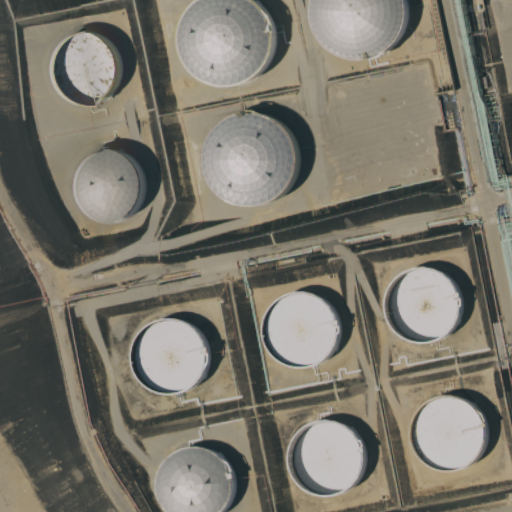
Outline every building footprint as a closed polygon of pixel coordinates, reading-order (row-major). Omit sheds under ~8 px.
[(182,36),(184,28),(186,20),(190,12),(195,6),(201,0),(259,0),(264,3),(269,10),(274,17),(277,25),(279,34),(278,44),(276,54),(272,63),(266,71),(259,77),(251,82),(241,85),(232,87),(222,86),(212,83),(204,78),(196,72),(190,64),(186,55),(183,46),(182,36)] [(376,58),(368,60),(359,60),(351,59),(343,56),(336,52),(329,46),(324,40),(319,33),(316,25),(315,17),(315,8),(316,0),(409,0),(410,7),(411,15),(409,23),(407,31),(403,39),(397,45),(391,51),(384,55),(376,58)] [(73,33),(77,32),(82,31),(87,31),(92,31),(97,32),(101,34),(106,36),(110,39),(113,42),(116,46),(119,50),(121,55),(122,59),(123,64),(123,69),(123,74),(122,79),(120,83),(118,87),(115,91),(112,95),(108,98),(104,101),(100,103),(95,104),(90,105),(85,105),(80,105),(76,104),(71,102),(67,100),(63,97),(59,94),(56,90),(53,86),(51,81),(50,77),(49,72),(49,67),(49,62),(50,57),(52,53),(54,48),(57,44),(60,41),(64,38),(68,35),(73,33)] [(301,168),(299,177),(297,181),(294,186),(289,192),(287,194),(282,198),(274,203),(269,205),(265,206),(260,207),(253,207),(246,206),(239,204),(232,201),(225,197),(221,193),(216,187),(212,181),(209,174),(208,167),(207,160),(207,153),(208,150),(212,138),(216,132),(221,125),(228,119),(239,114),(243,113),(246,111),(248,109),(251,109),(259,110),(265,112),(273,115),(280,118),(285,122),(291,128),(295,133),(298,140),(301,147),(302,154),(302,159),(302,165),(301,168)] [(118,222),(111,223),(105,223),(99,222),(93,220),(87,217),(82,213),(78,208),(75,202),(73,196),(72,190),(72,183),(73,177),(76,171),(79,165),(83,160),(88,156),(93,153),(100,151),(106,150),(112,150),(118,151),(124,154),(130,157),(135,161),(139,166),(142,172),(144,178),(145,184),(145,190),(144,197),(142,203),(138,208),(134,213),(129,217),(124,220),(118,222)] [(465,298),(466,304),(464,306),(463,316),(458,325),(452,333),(444,339),(434,342),(424,343),(414,341),(406,337),(398,331),(392,322),(389,313),(388,302),(390,293),(394,283),(400,276),(409,270),(418,267),(429,266),(438,268),(447,273),(455,279),(460,287),(461,293),(464,292),(465,296),(463,297),(465,298)] [(344,325),(344,332),(342,334),(340,342),(335,352),(328,360),(320,365),(310,368),(300,368),(290,365),(281,360),(274,353),(269,345),(266,335),(266,325),(268,316),(273,306),(280,299),(289,294),(298,291),(308,291),(318,294),(327,298),(334,306),(339,314),(340,320),(343,320),(343,324),(342,324),(344,325)] [(214,353),(213,363),(209,369),(206,375),(202,381),(197,387),(191,390),(184,393),(177,394),(170,394),(162,392),(155,390),(149,386),(144,381),(140,375),(137,368),(136,361),(135,353),(136,346),(139,339),(142,333),(147,328),(153,323),(160,320),(167,318),(174,318),(182,319),(189,321),(194,324),(200,329),(204,333),(208,341),(210,347),(212,346),(213,351),(212,351),(214,353)] [(490,433),(489,441),(486,449),(483,456),(478,461),(472,465),(466,468),(459,471),(452,471),(444,471),(438,468),(431,465),(425,460),(421,455),(417,448),(414,441),(414,434),(414,426),(416,420),(419,413),(423,407),(429,402),(436,398),(448,395),(457,395),(464,397),(470,400),(477,404),(486,413),(490,420),(489,423),(491,423),(491,426),(489,427),(490,433)] [(368,458),(367,469),(363,478),(357,485),(348,492),(339,495),(329,496),(319,495),(310,491),(302,484),(296,476),(292,467),(292,457),(293,447),(297,437),(303,430),(311,424),(321,420),(331,419),(341,421),(350,425),(357,431),(360,435),(363,439),(366,440),(368,446),(367,448),(368,447),(369,452),(367,452),(368,458)] [(237,484),(237,490),(235,499),(231,506),(227,511),(225,511),(173,511),(168,507),(165,501),(163,494),(161,487),(161,479),(163,472),(166,465),(170,459),(176,454),(183,450),(190,447),(196,446),(203,446),(210,448),(216,450),(223,455),(228,459),(233,462),(237,470),(237,473),(238,473),(239,477),(237,478),(237,484)]
